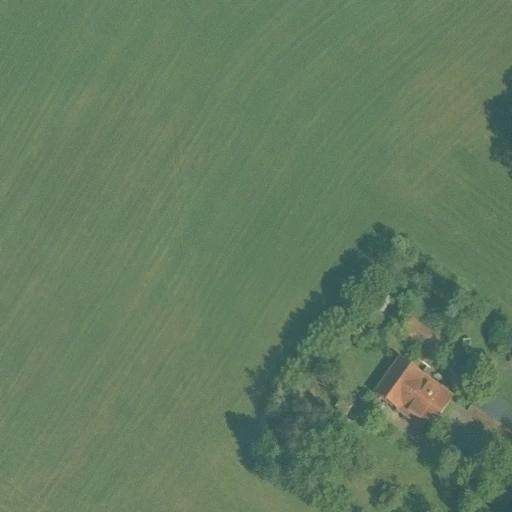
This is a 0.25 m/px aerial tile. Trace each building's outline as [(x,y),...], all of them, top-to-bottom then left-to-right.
[(437,336),(410,317),(400,332),(424,349),(415,361),(429,370),(438,358),(438,359),(448,344),(445,343),(449,337),(440,330),(437,336)] [(444,354),(432,370),(439,375),(451,359),(444,354)] [(422,376),(399,360),(374,395),(396,411),(395,412),(428,435),(454,397),(423,375),(422,376)] [(310,392),(318,381),(307,373),(299,384),(310,392)] [(511,442),(511,410),(483,390),(468,412),(511,442)] [(284,454),(312,412),(290,396),(261,439),(284,454)] [(511,511),(511,474),(508,472),(476,511),(511,511)]
